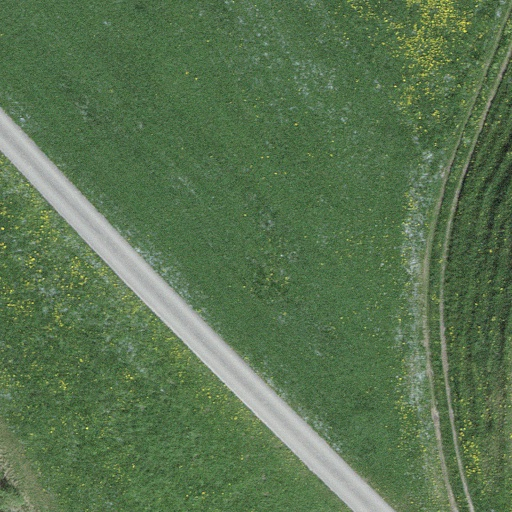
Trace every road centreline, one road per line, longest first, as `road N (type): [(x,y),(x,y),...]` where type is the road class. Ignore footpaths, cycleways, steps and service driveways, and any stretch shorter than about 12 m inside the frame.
road 1 (track): [(0,120),(250,383),(387,511)]
road 2 (track): [(470,511),(444,368),(442,258),(472,139),(511,45)]
